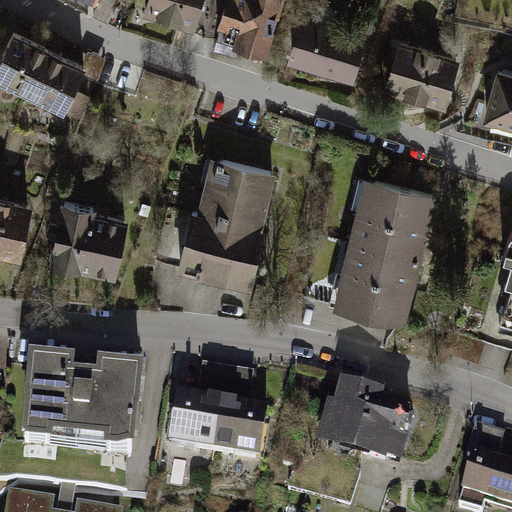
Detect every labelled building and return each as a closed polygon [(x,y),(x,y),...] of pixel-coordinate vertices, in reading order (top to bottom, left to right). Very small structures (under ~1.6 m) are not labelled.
[(208,29),(216,0),(151,0),(149,11),(208,29)] [(231,0),(221,35),(279,52),(294,0),(231,0)] [(366,79),(377,44),(309,22),(297,57),(366,79)] [(100,64),(21,25),(0,67),(0,76),(75,114),(100,64)] [(470,56),(409,39),(396,87),(456,104),(470,56)] [(511,123),(511,68),(507,67),(493,119),(511,123)] [(285,172),(217,157),(190,272),(258,287),(285,172)] [(442,194),(364,179),(339,308),(417,323),(442,194)] [(42,204),(0,195),(0,258),(29,265),(42,204)] [(55,268),(128,281),(139,221),(66,208),(55,268)] [(511,295),(502,337),(511,339),(511,295)] [(178,394),(171,461),(277,472),(284,406),(253,402),(256,368),(214,364),(211,397),(178,394)] [(95,374),(41,368),(31,449),(155,464),(165,380),(113,373),(111,388),(94,386),(95,374)] [(333,456),(416,477),(427,432),(388,423),(395,393),(351,383),(333,456)] [(465,498),(511,511),(511,459),(479,450),(465,498)] [(304,511),(391,511),(309,492),(304,511)] [(66,511),(67,505),(14,497),(11,511),(113,511),(89,508),(88,511),(66,511)]
